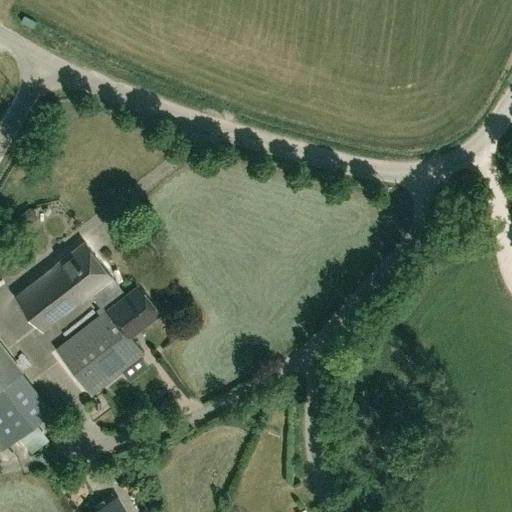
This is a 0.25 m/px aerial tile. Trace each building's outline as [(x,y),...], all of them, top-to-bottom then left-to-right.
[(103,307),(124,291),(85,240),(15,294),(43,330),(92,292),(103,307)] [(124,291),(103,307),(106,310),(58,347),(93,392),(145,352),(130,334),(160,311),(140,284),(126,294),(124,291)] [(0,387),(22,370),(0,341),(0,387)] [(22,370),(0,387),(0,445),(2,448),(51,408),(22,372),(24,371),(22,370)] [(125,511),(117,497),(93,511),(125,511)]
